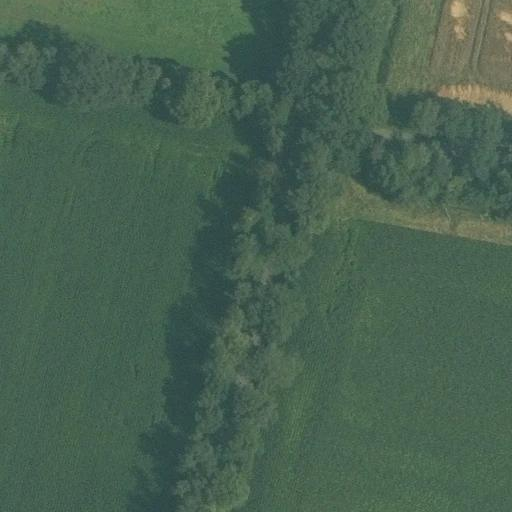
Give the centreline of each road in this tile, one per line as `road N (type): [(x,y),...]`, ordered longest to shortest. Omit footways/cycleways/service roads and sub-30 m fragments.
road 1 (unclassified): [(200,511),(306,125)]
road 2 (unclassified): [(306,125),(511,158)]
road 3 (unclassified): [(306,125),(341,0)]
